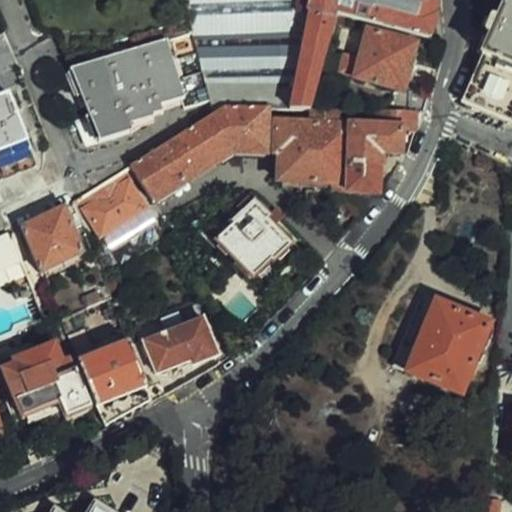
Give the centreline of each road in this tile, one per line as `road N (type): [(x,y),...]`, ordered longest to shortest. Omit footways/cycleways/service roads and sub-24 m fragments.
road 1 (residential): [(438,119),(416,176),(335,280),(238,378),(189,414)]
road 2 (residential): [(189,414),(0,492)]
road 3 (unknown): [(23,194),(151,144)]
road 4 (residential): [(451,0),(454,47),(438,119)]
